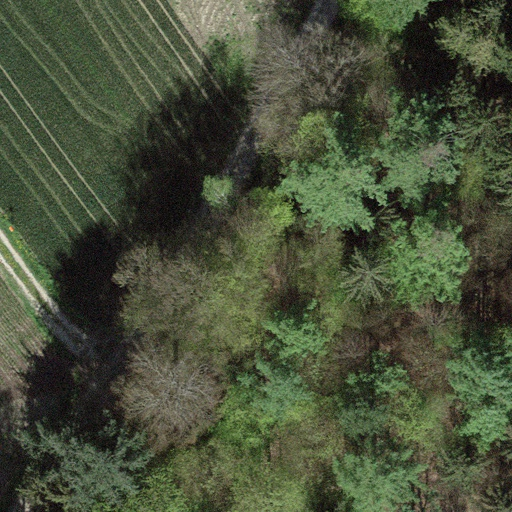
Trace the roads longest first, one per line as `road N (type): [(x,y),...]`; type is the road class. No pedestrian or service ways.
road 1 (track): [(18,511),(108,380),(328,0)]
road 2 (track): [(0,228),(108,380)]
